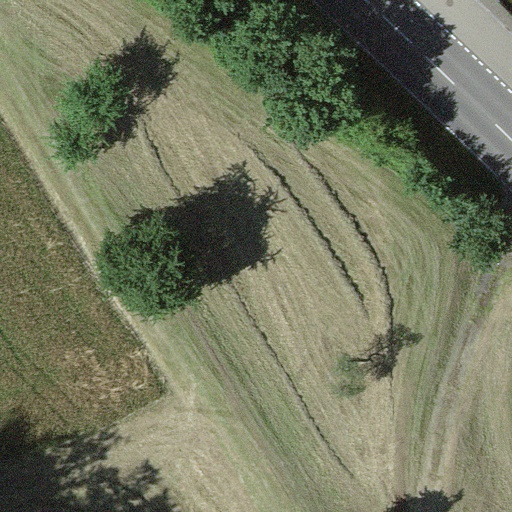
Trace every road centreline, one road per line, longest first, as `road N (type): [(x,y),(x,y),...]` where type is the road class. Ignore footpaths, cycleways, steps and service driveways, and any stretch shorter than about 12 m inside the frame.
road 1 (track): [(0,68),(281,511)]
road 2 (track): [(427,511),(468,347),(511,253)]
road 3 (primary): [(353,0),(511,146)]
